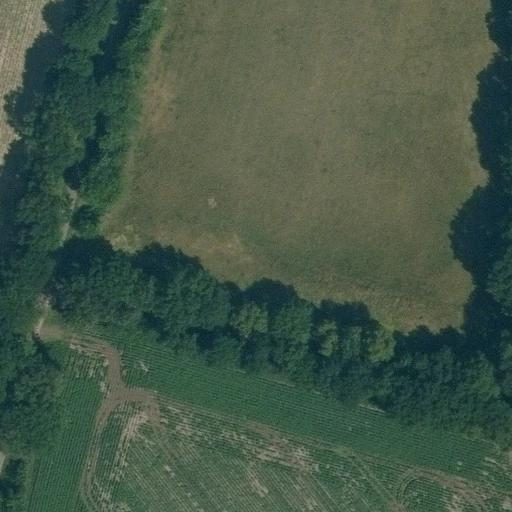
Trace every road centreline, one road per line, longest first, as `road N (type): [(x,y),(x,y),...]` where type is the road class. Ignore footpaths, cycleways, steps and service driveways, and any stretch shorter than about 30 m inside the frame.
road 1 (track): [(0,443),(119,0)]
road 2 (track): [(42,279),(488,382)]
